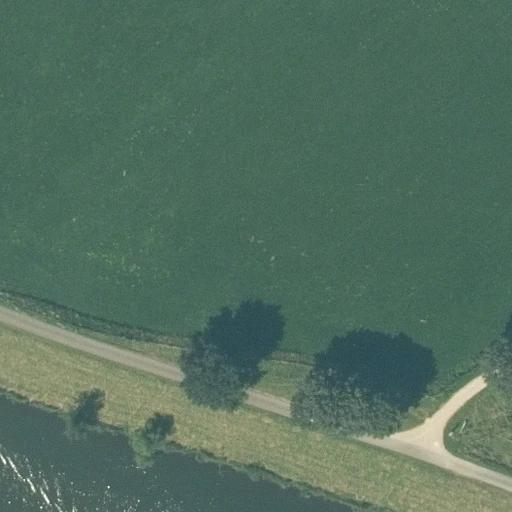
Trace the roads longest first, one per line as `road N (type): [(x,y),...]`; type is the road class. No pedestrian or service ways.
road 1 (unclassified): [(414,449),(0,317)]
road 2 (unclassified): [(414,449),(450,408),(511,367)]
